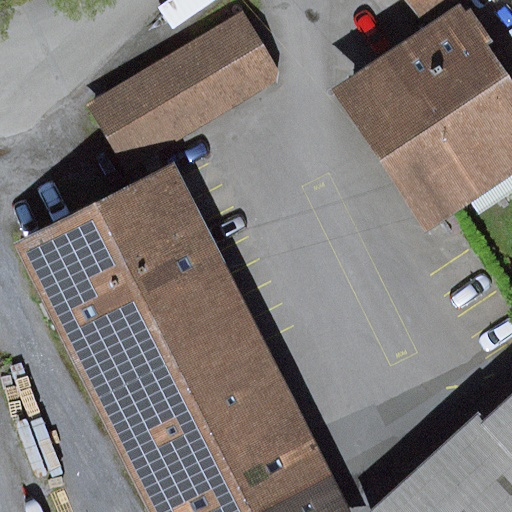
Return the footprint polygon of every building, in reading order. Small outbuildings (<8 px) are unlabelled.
[(392,0),(412,21),(435,0),(392,0)] [(511,91),(460,9),(334,89),(417,218),(511,157),(511,91)] [(263,85),(232,26),(78,105),(108,165),(263,85)] [(92,407),(253,329),(175,169),(14,247),(92,407)] [(349,511),(253,329),(92,407),(143,511),(349,511)] [(511,511),(511,398),(486,422),(478,416),(372,511),(511,511)]
